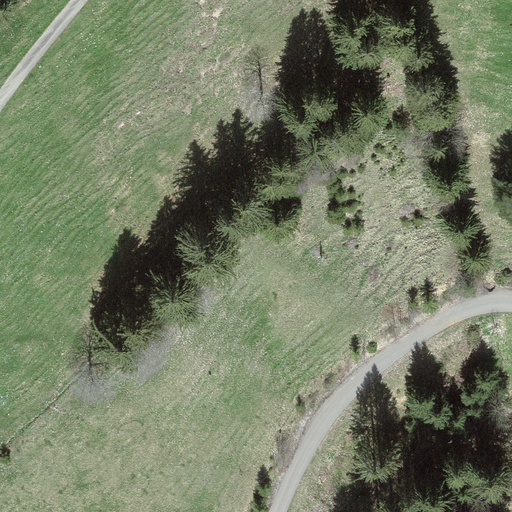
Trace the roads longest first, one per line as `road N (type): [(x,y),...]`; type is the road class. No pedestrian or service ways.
road 1 (unclassified): [(278,511),(318,429),(369,372),(463,310),(511,302)]
road 2 (track): [(0,113),(88,0)]
